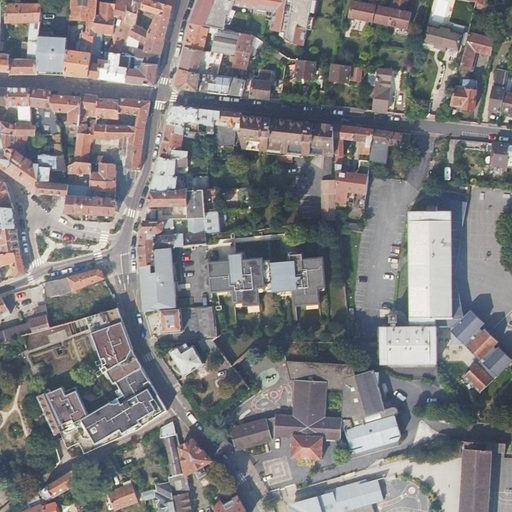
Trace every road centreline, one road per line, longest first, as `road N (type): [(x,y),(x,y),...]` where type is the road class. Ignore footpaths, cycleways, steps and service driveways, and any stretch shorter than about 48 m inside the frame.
road 1 (residential): [(511,134),(160,96)]
road 2 (residential): [(2,511),(36,482),(181,410)]
road 3 (residential): [(181,410),(135,327),(117,247)]
road 4 (residential): [(117,247),(160,96)]
road 5 (residential): [(256,511),(181,410)]
